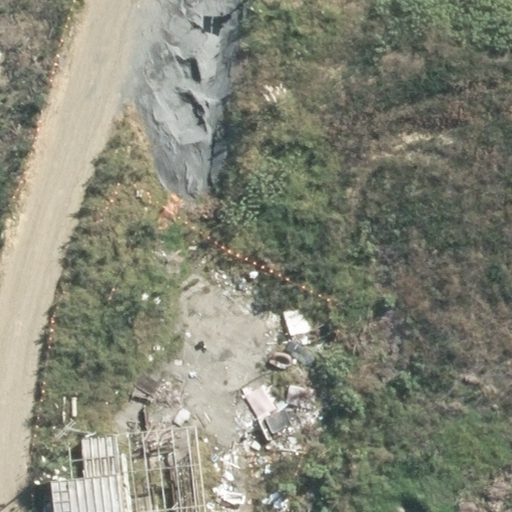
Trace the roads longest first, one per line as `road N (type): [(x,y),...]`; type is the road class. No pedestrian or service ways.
road 1 (unknown): [(29,308),(339,385),(511,388)]
road 2 (unknown): [(0,385),(147,0)]
road 3 (unknown): [(428,386),(431,511)]
